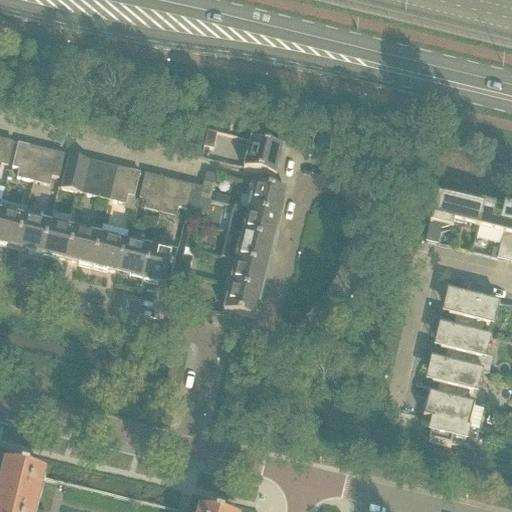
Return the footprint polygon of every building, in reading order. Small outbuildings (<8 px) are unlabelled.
[(207,132),(203,149),(213,151),(217,135),(207,132)] [(0,146),(0,166),(7,168),(12,145),(1,142),(0,146)] [(244,170),(244,171),(243,172),(274,179),(275,178),(273,178),(276,164),(278,165),(282,150),(251,143),(250,144),(252,144),(245,170),(244,170)] [(11,170),(19,171),(23,172),(29,149),(17,146),(11,170)] [(23,172),(34,175),(40,152),(29,149),(23,172)] [(40,152),(34,175),(46,178),(52,155),(40,152)] [(63,158),(52,155),(46,178),(51,179),(58,181),(63,158)] [(88,164),(68,159),(60,191),(80,196),(88,164)] [(88,164),(80,195),(92,198),(94,190),(98,191),(104,167),(88,164)] [(116,170),(104,167),(98,191),(110,194),(116,170)] [(116,170),(110,194),(122,196),(127,173),(116,170)] [(34,175),(23,172),(19,171),(16,181),(32,185),(34,175)] [(122,196),(127,198),(133,199),(139,176),(127,173),(122,196)] [(46,178),(34,175),(32,185),(49,189),(51,179),(46,178)] [(138,200),(145,202),(150,203),(155,180),(143,177),(138,200)] [(204,177),(203,184),(213,187),(215,180),(204,177)] [(166,183),(155,180),(150,203),(161,206),(166,183)] [(161,206),(172,209),(178,185),(166,183),(161,206)] [(203,184),(201,191),(198,200),(209,203),(213,187),(203,184)] [(190,188),(178,185),(172,209),(177,210),(184,212),(190,188)] [(252,198),(248,213),(279,220),(282,206),(281,206),(283,195),(285,196),(286,194),(250,186),(247,197),(252,198)] [(201,191),(190,188),(184,212),(186,212),(195,214),(198,200),(201,191)] [(110,194),(98,191),(94,190),(92,198),(108,202),(110,194)] [(454,222),(478,228),(484,202),(438,191),(429,225),(431,226),(432,224),(452,229),(454,222)] [(127,198),(122,196),(110,194),(108,202),(125,206),(127,198)] [(215,198),(214,206),(228,209),(229,201),(215,198)] [(206,216),(209,203),(198,200),(195,214),(206,216)] [(150,203),(145,202),(143,211),(159,215),(161,206),(150,203)] [(511,209),(484,202),(478,228),(511,236),(511,209)] [(172,209),(161,206),(159,215),(175,219),(177,210),(172,209)] [(233,209),(227,234),(271,245),(274,234),(276,234),(279,220),(265,217),(248,213),(233,209)] [(186,212),(184,223),(190,225),(193,225),(195,214),(186,212)] [(4,248),(16,250),(23,221),(0,215),(0,248),(4,249),(4,248)] [(27,255),(41,258),(49,227),(23,221),(16,250),(27,253),(27,255)] [(55,260),(66,263),(74,233),(49,227),(41,258),(55,261),(55,260)] [(77,267),(91,270),(99,239),(74,233),(66,263),(77,265),(77,267)] [(197,235),(187,233),(183,249),(193,252),(197,235)] [(227,234),(220,260),(236,264),(267,271),(270,257),(268,256),(271,245),(227,234)] [(106,272),(117,275),(124,245),(99,239),(91,270),(106,274),(106,272)] [(127,279),(142,283),(150,252),(124,245),(117,275),(128,278),(127,279)] [(150,252),(142,283),(156,286),(156,285),(166,287),(166,289),(168,289),(175,258),(150,252)] [(182,258),(177,276),(187,279),(192,261),(182,258)] [(228,277),(225,288),(230,289),(259,296),(262,285),(263,285),(266,271),(236,264),(232,278),(228,277)] [(187,279),(177,276),(174,291),(184,293),(187,279)] [(225,288),(223,297),(227,298),(223,315),(254,322),(258,307),(256,307),(259,296),(230,289),(225,288)] [(439,327),(439,328),(491,341),(491,340),(482,338),(485,327),(488,327),(497,307),(499,308),(499,306),(447,294),(447,295),(449,295),(446,309),(450,310),(448,317),(455,319),(452,331),(439,327)] [(441,329),(437,343),(441,344),(440,351),(446,353),(444,364),(472,371),(474,372),(482,374),(483,374),(483,375),(489,376),(489,375),(489,374),(491,367),(492,364),(492,362),(481,359),(482,357),(489,341),(491,342),(491,341),(482,339),(452,331),(439,328),(438,329),(441,329)] [(428,397),(474,408),(466,406),(469,394),(472,395),(481,375),(482,375),(483,375),(483,374),(474,372),(444,364),(431,361),(430,362),(432,363),(429,377),(433,378),(431,385),(438,387),(435,398),(428,397)] [(474,408),(428,397),(423,421),(433,423),(429,437),(428,442),(450,448),(451,445),(452,440),(465,443),(474,408)] [(4,472),(0,489),(0,511),(35,511),(43,481),(28,477),(28,476),(21,475),(20,475),(4,472)]
